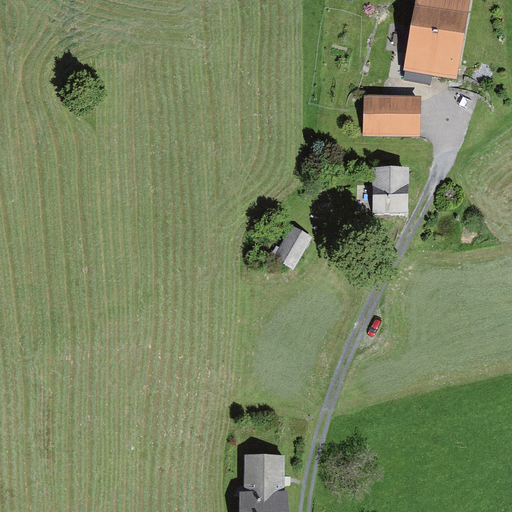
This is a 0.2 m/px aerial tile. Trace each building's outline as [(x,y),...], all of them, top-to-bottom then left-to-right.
[(475,8),(439,0),(423,0),(408,74),(459,85),(475,8)] [(420,103),(368,105),(369,142),(421,140),(420,103)] [(407,215),(408,177),(376,175),(374,214),(407,215)] [(277,256),(297,266),(314,233),(295,223),(277,256)] [(283,511),(283,460),(248,460),(249,511),(283,511)]
